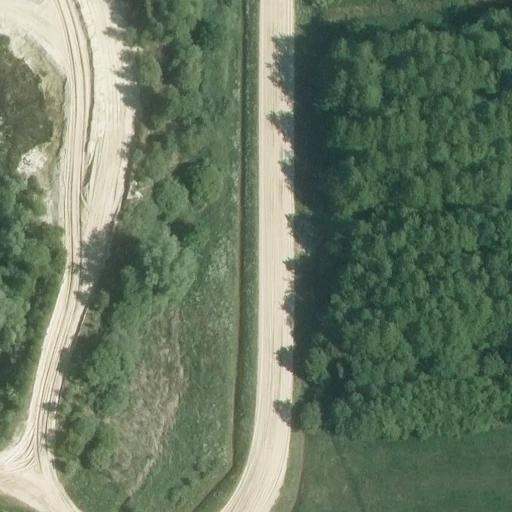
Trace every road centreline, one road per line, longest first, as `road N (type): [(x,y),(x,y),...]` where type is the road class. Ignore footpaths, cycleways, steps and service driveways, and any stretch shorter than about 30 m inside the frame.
road 1 (track): [(277,0),(273,465),(247,511)]
road 2 (track): [(18,484),(87,240),(91,166),(70,104),(0,20)]
